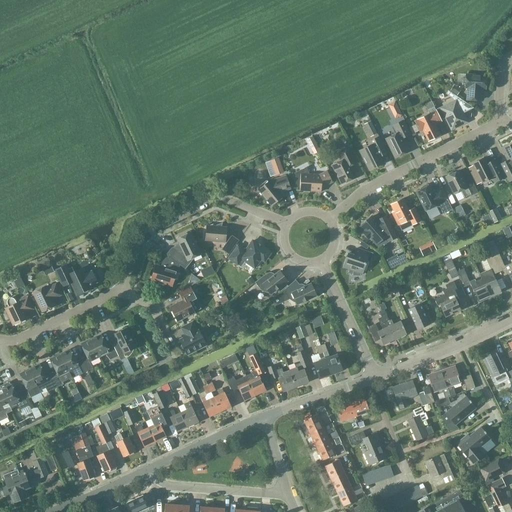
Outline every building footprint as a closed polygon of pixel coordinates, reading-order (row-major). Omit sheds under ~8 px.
[(467,88),(467,96),(466,99),(480,100),(481,89),(485,89),(486,75),(466,74),(465,88),(467,88)] [(454,99),(455,101),(441,108),(452,129),(467,122),(462,112),(472,107),(458,97),(454,99)] [(420,108),(428,107),(427,99),(419,100),(420,108)] [(395,119),(402,116),(394,101),(388,105),(395,119)] [(434,124),(441,121),(434,107),(427,110),(429,114),(415,121),(420,132),(423,130),(428,141),(440,135),(434,124)] [(402,138),(409,134),(402,121),(393,125),(393,126),(391,127),(395,134),(386,139),(395,158),(409,151),(402,138)] [(375,166),(383,162),(380,157),(387,154),(378,136),(369,141),(371,146),(359,151),(369,170),(375,167),(375,166)] [(313,154),(319,151),(312,137),(306,140),(313,154)] [(511,143),(502,149),(507,161),(500,165),(508,182),(511,179),(511,143)] [(350,166),(356,162),(349,149),(338,154),(341,160),(332,165),(341,184),(356,177),(350,166)] [(273,155),(262,159),(268,174),(280,170),(273,155)] [(485,157),(471,164),(472,166),(468,168),(477,184),(480,182),(481,183),(494,177),(496,181),(503,178),(497,165),(494,160),(488,163),(485,157)] [(319,175),(309,174),(309,172),(306,167),(294,173),(295,176),(294,178),(294,180),(295,182),(295,183),(296,185),(298,186),(300,187),(299,190),(321,192),(321,188),(332,182),(327,171),(319,175)] [(478,192),(470,178),(464,181),(459,170),(445,177),(454,194),(460,191),(464,198),(471,194),(472,195),(478,192)] [(280,192),(290,189),(285,176),(271,181),(270,180),(258,190),(271,205),(283,196),(280,192)] [(435,190),(432,190),(429,185),(428,186),(427,184),(425,185),(423,186),(422,187),(422,189),(416,192),(425,211),(436,205),(437,206),(439,207),(439,206),(443,214),(452,210),(447,199),(446,199),(441,188),(435,191),(435,190)] [(403,199),(390,205),(394,212),(392,213),(398,225),(401,231),(410,226),(421,221),(414,208),(409,211),(403,199)] [(504,212),(511,210),(511,201),(502,205),(504,212)] [(491,207),(475,214),(479,224),(496,218),(491,207)] [(376,244),(386,236),(389,241),(396,238),(386,218),(377,223),(372,216),(360,226),(365,231),(363,233),(368,239),(370,237),(376,244)] [(225,242),(226,243),(221,249),(228,254),(238,240),(231,235),(231,236),(226,233),(227,227),(220,226),(220,224),(206,229),(205,240),(225,242)] [(454,230),(458,239),(465,236),(460,227),(454,230)] [(167,255),(179,265),(180,264),(184,268),(189,262),(188,260),(193,258),(192,256),(200,252),(190,232),(187,234),(185,233),(180,236),(180,238),(177,239),(180,246),(177,248),(176,246),(172,248),(167,254),(167,255)] [(417,254),(430,249),(427,240),(413,245),(417,254)] [(238,246),(229,258),(241,267),(245,261),(254,268),(261,259),(263,260),(265,260),(269,254),(269,252),(263,248),(261,249),(252,242),(245,251),(238,246)] [(348,253),(343,267),(354,271),(353,273),(360,274),(360,273),(362,273),(366,260),(369,261),(372,253),(356,248),(354,255),(348,253)] [(506,269),(505,266),(499,253),(498,253),(496,249),(490,251),(490,252),(499,272),(506,269)] [(493,274),(499,272),(490,252),(486,254),(487,258),(486,258),(493,274)] [(385,260),(390,269),(407,260),(404,254),(398,257),(396,255),(385,260)] [(180,265),(179,265),(167,255),(162,261),(164,262),(163,267),(155,265),(151,280),(172,286),(176,272),(178,273),(180,265)] [(442,258),(451,279),(458,276),(449,255),(442,258)] [(479,269),(484,267),(481,257),(475,258),(479,269)] [(89,285),(97,282),(96,280),(96,279),(97,277),(96,276),(95,275),(94,274),(93,274),(92,272),(84,276),(80,268),(74,272),(72,267),(68,269),(66,265),(65,266),(65,265),(56,269),(64,286),(71,282),(77,294),(83,292),(84,293),(86,292),(88,291),(88,290),(88,289),(90,288),(89,285)] [(490,297),(482,279),(476,281),(475,279),(470,281),(464,268),(458,271),(465,287),(471,284),(473,290),(474,290),(479,302),(490,297)] [(282,274),(279,271),(271,278),(267,273),(255,282),(260,289),(262,290),(264,291),(265,291),(267,292),(269,292),(271,294),(287,281),(285,278),(285,277),(285,276),(285,275),(284,275),(284,274),(283,274),(282,274)] [(482,279),(490,297),(501,292),(492,274),(482,279)] [(11,285),(17,283),(15,276),(9,278),(11,285)] [(311,284),(304,287),(301,288),(299,285),(295,280),(272,300),(274,303),(277,304),(289,298),(290,299),(291,299),(291,300),(292,300),(293,301),(294,301),(295,302),(296,302),(297,304),(316,295),(315,292),(315,291),(315,289),(314,288),(313,287),(312,287),(311,284)] [(403,294),(397,281),(391,284),(397,297),(403,294)] [(435,299),(438,305),(440,304),(446,316),(460,310),(458,304),(467,300),(461,287),(457,289),(453,281),(447,284),(449,287),(443,290),(445,294),(435,299)] [(52,299),(61,295),(56,284),(47,288),(46,286),(33,292),(42,311),(55,305),(52,299)] [(189,302),(196,298),(190,287),(179,292),(183,300),(170,307),(177,321),(194,313),(189,302)] [(33,309),(27,295),(19,299),(20,301),(16,303),(15,300),(14,299),(11,298),(9,298),(7,300),(7,302),(7,304),(8,306),(5,308),(13,325),(29,318),(26,313),(26,311),(28,311),(33,309)] [(225,296),(219,299),(222,305),(228,302),(225,296)] [(429,324),(420,304),(414,306),(408,309),(417,329),(429,324)] [(387,322),(389,321),(387,315),(382,317),(378,319),(382,330),(379,332),(375,325),(369,328),(375,342),(381,340),(383,345),(395,340),(387,322)] [(387,322),(395,340),(406,334),(401,322),(394,325),(391,320),(389,321),(387,322)] [(201,334),(200,334),(198,330),(197,331),(192,322),(181,328),(184,334),(182,335),(183,338),(180,339),(182,344),(181,346),(182,348),(185,349),(188,355),(201,348),(200,347),(205,344),(203,340),(203,339),(204,339),(204,338),(204,337),(204,336),(204,335),(203,335),(202,334),(201,334)] [(295,328),(299,339),(308,336),(303,324),(295,328)] [(230,329),(234,336),(242,332),(239,325),(230,329)] [(132,351),(133,348),(135,347),(126,328),(123,330),(121,329),(120,330),(119,330),(118,331),(118,332),(115,334),(119,344),(114,347),(120,360),(128,356),(130,354),(131,353),(132,351)] [(332,345),(338,343),(334,332),(328,334),(332,345)] [(118,356),(114,347),(113,344),(107,347),(101,334),(91,339),(100,357),(106,354),(110,360),(118,356)] [(90,362),(100,357),(91,339),(81,344),(87,356),(82,359),(87,371),(93,368),(90,362)] [(321,345),(331,374),(343,370),(337,355),(330,357),(325,344),(321,345)] [(320,378),(331,374),(321,345),(317,347),(319,353),(311,357),(313,363),(314,363),(320,378)] [(87,371),(82,359),(76,362),(70,349),(60,354),(69,372),(72,378),(87,371)] [(302,362),(304,368),(309,366),(303,350),(296,353),(300,363),(302,362)] [(511,368),(506,371),(496,350),(482,356),(492,377),(494,382),(501,379),(503,381),(504,383),(509,381),(511,386),(511,385),(511,370),(511,368)] [(258,376),(260,375),(265,372),(256,352),(249,356),(256,371),(258,376)] [(72,378),(69,372),(60,354),(50,359),(56,371),(51,374),(57,387),(63,384),(62,382),(70,377),(71,378),(72,378)] [(141,364),(149,361),(146,354),(139,357),(141,364)] [(309,382),(304,368),(302,362),(300,363),(296,365),(297,367),(290,370),(291,374),(296,387),(309,382)] [(57,387),(51,374),(46,376),(40,364),(29,369),(38,387),(40,391),(45,388),(47,392),(57,387)] [(276,370),(277,370),(275,365),(268,367),(272,379),(278,377),(276,370)] [(442,371),(451,396),(456,395),(452,386),(461,383),(455,366),(442,371)] [(291,374),(290,370),(284,372),(282,368),(277,370),(276,370),(278,377),(283,391),(296,387),(291,374)] [(40,391),(38,387),(29,369),(19,373),(25,386),(20,389),(22,393),(23,394),(25,399),(29,406),(31,405),(28,399),(31,398),(41,393),(40,391)] [(266,390),(260,375),(258,376),(256,371),(251,373),(253,378),(248,381),(255,395),(266,390)] [(445,398),(451,396),(442,371),(428,375),(434,392),(442,390),(445,398)] [(183,376),(183,377),(185,380),(192,395),(199,392),(192,376),(192,377),(190,373),(183,376)] [(470,374),(462,377),(467,390),(475,387),(470,374)] [(255,395),(248,381),(246,376),(235,381),(233,377),(226,380),(232,391),(238,388),(244,400),(255,395)] [(192,395),(185,380),(183,377),(170,384),(171,388),(179,384),(186,398),(192,395)] [(408,407),(405,398),(417,394),(412,381),(393,387),(397,401),(400,409),(408,407)] [(25,399),(23,394),(17,397),(11,384),(10,384),(8,382),(0,386),(1,389),(10,407),(16,404),(17,404),(20,410),(29,406),(25,399)] [(10,407),(1,389),(0,386),(0,421),(8,417),(6,414),(12,411),(10,407)] [(213,397),(220,411),(231,406),(224,392),(223,392),(222,389),(217,391),(218,395),(213,397)] [(167,406),(160,391),(153,394),(159,409),(167,406)] [(428,404),(424,395),(424,391),(418,393),(420,399),(419,400),(420,402),(421,401),(423,406),(428,405),(428,404)] [(220,411),(213,397),(211,392),(206,394),(205,398),(201,400),(202,402),(209,416),(220,411)] [(424,395),(428,404),(434,402),(431,393),(424,395)] [(456,425),(476,408),(466,396),(446,413),(441,416),(441,417),(445,425),(452,420),(456,425)] [(364,397),(357,400),(357,401),(351,404),(350,402),(355,417),(369,412),(364,397)] [(179,407),(181,412),(188,426),(198,421),(191,407),(192,407),(189,402),(179,407)] [(341,422),(355,417),(350,402),(350,404),(344,406),(344,405),(336,407),(341,422)] [(33,405),(27,407),(30,417),(36,415),(33,405)] [(142,422),(147,419),(140,406),(135,408),(142,422)] [(430,425),(424,428),(421,422),(428,419),(425,413),(424,413),(421,407),(413,410),(416,416),(408,420),(417,440),(428,435),(433,433),(430,425)] [(130,409),(123,412),(124,414),(129,425),(136,422),(130,409)] [(188,426),(181,412),(175,415),(173,410),(167,412),(170,417),(177,431),(188,426)] [(149,427),(155,441),(166,436),(165,434),(167,433),(165,431),(169,429),(160,411),(149,416),(151,419),(145,422),(148,427),(149,427)] [(102,423),(107,434),(115,431),(107,413),(99,417),(100,419),(102,423)] [(489,413),(481,418),(485,425),(493,420),(489,413)] [(311,417),(304,420),(303,420),(304,421),(305,420),(308,426),(306,427),(310,434),(323,428),(317,414),(311,417)] [(114,447),(107,434),(102,423),(94,427),(102,444),(96,447),(100,454),(97,456),(105,471),(117,466),(109,449),(114,447)] [(149,427),(148,427),(144,429),(141,423),(135,426),(138,432),(144,446),(155,441),(149,427)] [(478,449),(490,439),(480,427),(469,437),(468,435),(456,444),(473,464),(484,455),(478,449)] [(313,440),(316,447),(330,441),(323,428),(310,434),(311,434),(314,440),(313,440)] [(356,443),(362,440),(367,450),(363,452),(369,466),(387,458),(376,433),(365,438),(362,431),(348,438),(351,445),(356,443)] [(76,450),(79,457),(81,462),(77,463),(84,480),(95,476),(89,460),(94,458),(90,446),(85,433),(76,436),(80,448),(76,450)] [(124,456),(135,450),(129,437),(124,439),(121,433),(114,436),(124,456)] [(336,454),(330,441),(316,447),(317,447),(320,453),(319,454),(322,461),(336,454)] [(75,464),(68,449),(62,452),(68,467),(75,464)] [(442,478),(452,474),(444,454),(426,462),(432,477),(440,473),(442,478)] [(3,475),(5,479),(7,486),(3,487),(7,496),(11,494),(14,503),(28,498),(25,489),(30,487),(27,480),(38,475),(39,478),(48,474),(41,458),(33,461),(35,467),(19,474),(17,470),(3,475)] [(324,466),(325,466),(326,466),(329,472),(328,473),(331,479),(344,473),(338,460),(324,466)] [(498,460),(478,469),(487,486),(498,507),(497,508),(499,511),(506,511),(503,506),(506,504),(498,489),(505,486),(502,478),(495,482),(492,478),(504,472),(498,460)] [(384,466),(388,478),(394,476),(389,464),(384,466)] [(383,480),(388,478),(384,466),(378,468),(383,480)] [(377,482),(383,480),(378,468),(373,470),(377,482)] [(371,484),(377,482),(373,470),(367,472),(371,484)] [(366,486),(371,484),(367,472),(362,474),(366,486)] [(331,479),(331,480),(332,479),(335,485),(334,486),(337,493),(351,486),(344,473),(331,479)] [(412,488),(417,499),(422,496),(417,485),(412,488)] [(341,498),(340,499),(343,506),(357,500),(351,486),(337,493),(338,492),(341,498)] [(412,501),(417,499),(412,488),(407,490),(412,501)] [(407,504),(412,501),(407,490),(401,493),(407,504)] [(463,497),(462,495),(459,490),(429,506),(432,511),(472,511),(464,496),(463,497)] [(402,507),(407,504),(401,493),(396,496),(402,507)] [(156,511),(156,503),(150,504),(148,505),(143,495),(133,499),(132,499),(130,499),(129,499),(128,500),(127,501),(127,503),(131,511),(156,511)] [(397,509),(402,507),(396,496),(391,498),(397,509)] [(392,511),(397,509),(391,498),(386,501),(392,511)] [(176,511),(177,505),(177,502),(169,501),(167,503),(167,504),(165,504),(164,511),(176,511)] [(385,511),(391,511),(392,511),(386,501),(381,504),(385,511)]
